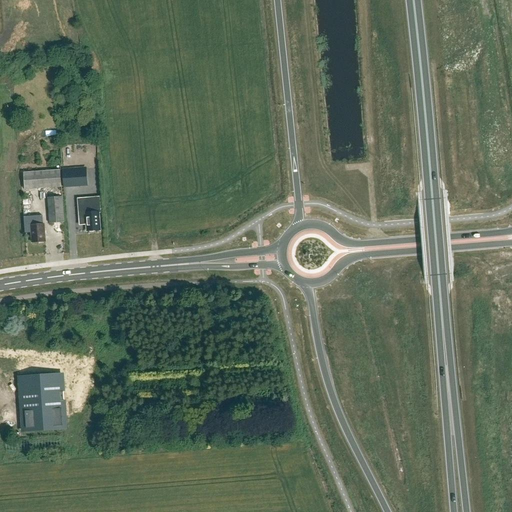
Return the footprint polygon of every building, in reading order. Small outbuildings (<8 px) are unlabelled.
[(64,184),(88,182),(87,167),(62,169),(64,184)] [(25,189),(61,187),(60,170),(24,172),(25,189)] [(50,223),(64,222),(62,197),(48,198),(50,223)] [(84,199),(78,199),(79,208),(78,208),(79,214),(80,225),(87,225),(87,231),(89,231),(90,232),(94,232),(94,231),(100,231),(99,213),(101,213),(99,198),(84,199)] [(42,216),(24,217),(25,233),(32,233),(33,243),(39,243),(39,244),(44,244),(44,242),(46,242),(44,224),(43,224),(42,216)] [(62,375),(20,378),(23,420),(23,429),(66,426),(65,409),(62,375)]
